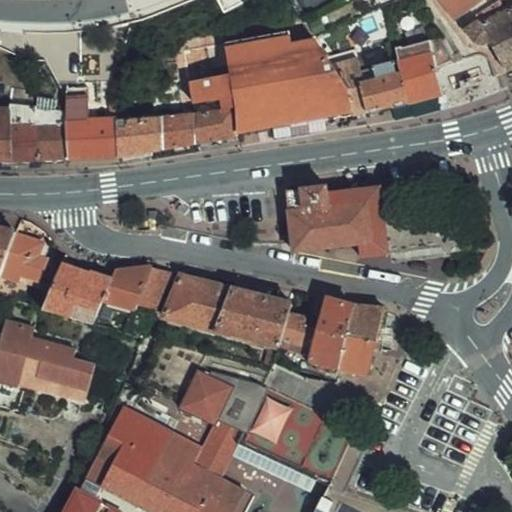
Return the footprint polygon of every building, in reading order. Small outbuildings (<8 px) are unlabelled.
[(441,0),(456,18),(484,0),(441,0)] [(479,22),(478,19),(464,28),(472,39),(476,42),(478,43),(481,44),(485,43),(487,42),(489,41),(505,70),(511,66),(511,5),(505,9),(502,3),(497,5),(500,11),(479,22)] [(345,80),(336,67),(325,51),(317,39),(289,44),(286,30),(259,34),(225,40),(225,44),(228,63),(243,59),(250,91),(244,99),(235,101),(235,130),(352,108),(345,80)] [(430,45),(428,33),(398,40),(401,52),(430,45)] [(398,40),(392,42),(398,65),(406,94),(435,86),(436,89),(438,88),(438,87),(431,63),(434,61),(430,45),(401,52),(398,40)] [(353,44),(325,51),(336,67),(358,62),(353,44)] [(365,105),(406,94),(398,65),(394,66),(390,54),(371,59),(373,72),(362,75),(359,76),(365,105)] [(235,101),(244,99),(250,91),(243,59),(228,63),(235,101)] [(359,76),(362,75),(358,62),(336,67),(345,80),(352,108),(365,105),(359,76)] [(88,95),(65,94),(64,106),(64,108),(65,151),(92,151),(119,149),(117,110),(88,111),(88,95)] [(38,152),(35,100),(35,99),(9,95),(9,102),(0,101),(0,152),(0,153),(19,153),(38,152)] [(35,100),(38,152),(65,151),(64,108),(35,100)] [(198,105),(199,135),(235,130),(235,101),(198,105)] [(199,135),(198,105),(163,107),(165,141),(199,135)] [(165,141),(163,107),(117,110),(119,149),(165,141)] [(329,182),(287,187),(294,249),(362,241),(363,254),(391,251),(384,183),(330,189),(329,182)] [(6,264),(19,230),(20,228),(0,223),(0,271),(3,273),(6,264)] [(435,224),(411,227),(414,246),(438,243),(435,224)] [(46,239),(19,230),(6,264),(26,271),(42,277),(50,257),(41,254),(46,239)] [(60,260),(41,308),(92,322),(101,299),(110,277),(60,260)] [(26,271),(6,264),(3,273),(23,280),(26,271)] [(114,266),(110,277),(101,299),(135,311),(137,303),(156,310),(171,273),(153,267),(140,267),(126,267),(114,266)] [(233,285),(183,271),(164,313),(217,327),(233,285)] [(281,335),(289,310),(292,300),(235,285),(233,285),(217,327),(279,344),(281,335)] [(344,343),(346,332),(350,315),(354,300),(325,292),(322,305),(326,306),(319,335),(344,343)] [(381,320),(384,304),(354,300),(350,315),(381,320)] [(312,315),(289,310),(281,335),(312,344),(314,334),(318,317),(312,315)] [(346,332),(377,337),(381,320),(350,315),(346,332)] [(17,386),(31,390),(82,405),(93,369),(71,362),(74,355),(30,341),(33,332),(3,322),(0,331),(0,384),(16,389),(17,386)] [(252,381),(260,360),(147,328),(127,375),(167,394),(165,399),(201,416),(204,411),(227,423),(223,433),(226,434),(252,381)] [(375,346),(377,337),(346,332),(344,343),(339,364),(341,365),(367,370),(375,346)] [(312,344),(309,356),(339,364),(344,343),(319,335),(314,334),(312,344)] [(0,384),(0,410),(22,417),(31,390),(17,386),(16,389),(0,384)] [(232,484),(205,469),(197,465),(191,477),(176,469),(145,453),(160,426),(111,400),(102,418),(112,435),(103,452),(89,478),(154,511),(221,511),(218,510),(232,484)] [(201,416),(199,420),(223,433),(227,423),(204,411),(201,416)] [(102,418),(87,445),(103,452),(112,435),(102,418)] [(205,469),(223,433),(199,420),(176,469),(191,477),(197,465),(205,469)] [(311,511),(327,478),(315,474),(297,511),(311,511)] [(106,504),(120,511),(154,511),(89,478),(84,489),(82,491),(106,504)] [(82,491),(84,489),(66,479),(46,511),(102,511),(106,504),(82,491)]
